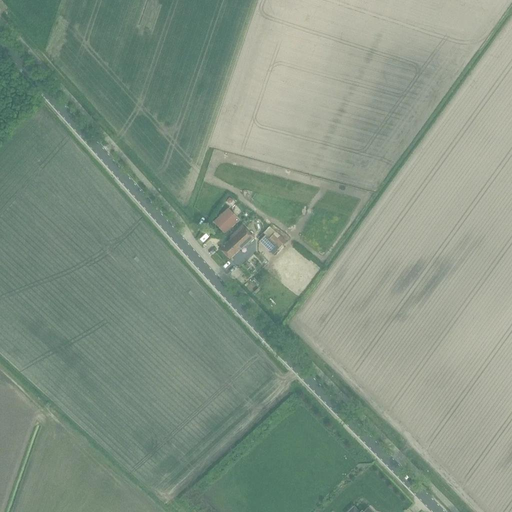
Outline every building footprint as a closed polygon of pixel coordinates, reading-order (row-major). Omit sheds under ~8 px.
[(228,209),(214,222),(224,233),(238,220),(228,209)] [(241,250),(254,239),(243,226),(230,238),(231,239),(220,249),(229,259),(240,249),(241,250)] [(279,249),(265,235),(259,241),(273,255),(279,249)] [(395,298),(375,320),(377,338),(475,430),(508,395),(499,386),(496,399),(486,396),(492,372),(511,377),(511,370),(505,371),(502,351),(498,367),(494,335),(490,353),(465,347),(466,341),(449,336),(465,335),(441,312),(429,325),(419,314),(426,306),(434,313),(451,295),(445,253),(424,276),(418,298),(415,268),(409,292),(383,295),(395,298)] [(256,262),(248,264),(251,274),(259,272),(256,262)] [(463,287),(454,286),(454,292),(468,293),(469,282),(464,282),(463,287)] [(347,378),(350,374),(344,369),(340,373),(347,378)]
